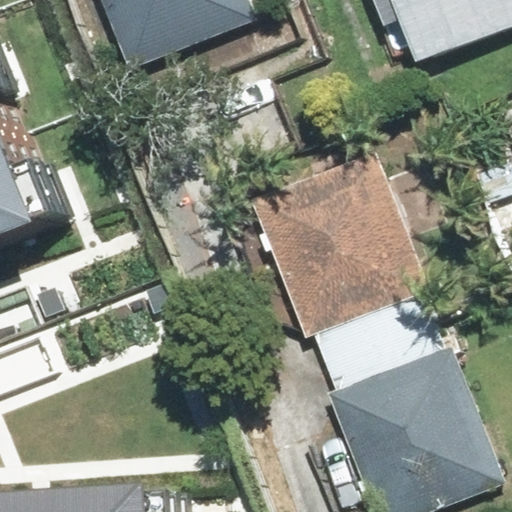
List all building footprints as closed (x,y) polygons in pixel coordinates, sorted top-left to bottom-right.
[(127,0),(157,77),(290,27),(279,0),(127,0)] [(511,0),(415,0),(441,67),(511,40),(511,0)] [(0,54),(0,241),(64,217),(0,54)] [(511,431),(401,139),(272,188),(395,511),(483,511),(511,501),(511,431)] [(197,511),(196,481),(0,489),(0,511),(197,511)]
